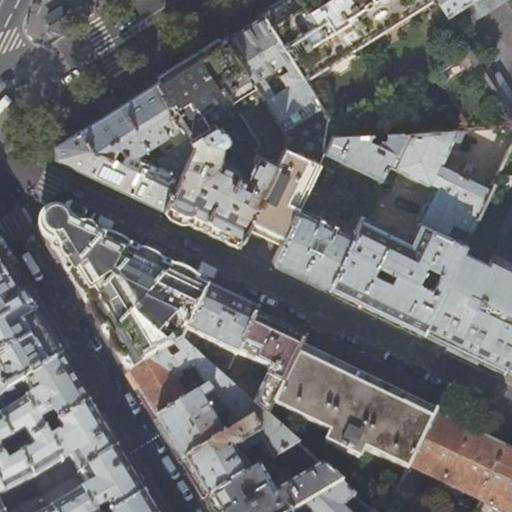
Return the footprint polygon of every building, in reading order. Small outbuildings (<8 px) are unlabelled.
[(284,0),(275,6),(262,14),(320,107),(339,136),(358,135),(351,123),(435,70),(472,128),(499,126),(511,125),(511,117),(484,73),(446,15),(436,0),(284,0)] [(511,0),(436,0),(446,15),(471,0),(511,0)] [(235,31),(224,38),(283,130),(320,107),(262,14),(246,24),(235,31)] [(65,21),(54,28),(58,34),(69,27),(65,21)] [(174,69),(154,82),(189,137),(214,121),(216,123),(240,108),(260,140),(255,152),(276,162),(288,139),(283,130),(224,38),(196,55),(174,69)] [(171,41),(160,48),(163,54),(174,47),(171,41)] [(484,73),(511,117),(511,94),(498,74),(494,77),(489,70),(484,73)] [(93,120),(79,129),(92,148),(123,162),(128,150),(179,176),(194,145),(189,137),(154,82),(136,93),(119,104),(104,113),(93,120)] [(276,162),(247,222),(263,230),(281,239),(270,261),(295,273),(327,288),(360,223),(352,219),(349,224),(347,223),(344,230),(300,209),(327,153),(381,179),(388,165),(403,132),(382,133),(377,144),(368,140),(371,134),(358,135),(339,136),(320,107),(283,130),(288,139),(276,162)] [(217,126),(216,123),(214,121),(189,137),(194,145),(179,176),(163,210),(198,226),(236,245),(247,222),(276,162),(255,152),(245,174),(238,171),(237,166),(223,160),(219,154),(221,142),(226,139),(228,135),(222,126),(220,125),(217,126)] [(51,136),(57,143),(54,145),(54,150),(55,158),(126,192),(163,210),(179,176),(128,150),(123,162),(92,148),(79,129),(77,130),(73,122),(51,136)] [(463,245),(511,142),(511,125),(499,126),(479,165),(490,171),(484,182),(442,161),(450,146),(458,150),(468,128),(403,132),(388,165),(434,187),(417,220),(417,222),(463,245)] [(180,341),(207,286),(120,244),(52,212),(45,219),(39,227),(84,301),(128,372),(180,341)] [(362,217),(360,223),(327,288),(339,294),(356,303),(375,263),(363,257),(378,226),(378,225),(362,217)] [(409,240),(378,226),(363,257),(375,263),(356,303),(381,315),(420,334),(463,245),(417,222),(409,240)] [(502,373),(511,350),(511,263),(510,267),(463,245),(420,334),(460,352),(502,373)] [(40,325),(2,263),(0,258),(0,395),(21,382),(60,358),(40,325)] [(230,297),(207,286),(180,341),(185,345),(191,333),(204,340),(202,343),(208,346),(210,343),(235,354),(254,315),(257,310),(230,297)] [(274,324),(254,315),(235,354),(254,363),(252,369),(262,374),(265,369),(268,370),(250,404),(261,414),(265,418),(271,407),(296,356),(304,339),(274,324)] [(185,345),(180,341),(128,372),(138,389),(156,418),(222,378),(185,345)] [(363,389),(296,356),(271,407),(327,433),(323,443),(358,460),(362,450),(406,471),(408,466),(430,421),(363,389)] [(60,358),(21,382),(30,397),(0,415),(0,421),(10,439),(22,432),(27,441),(43,431),(38,422),(51,415),(56,423),(88,403),(77,386),(60,358)] [(250,404),(222,378),(156,418),(167,437),(182,461),(222,437),(204,407),(217,399),(230,413),(228,414),(227,421),(234,431),(261,414),(250,404)] [(88,403),(56,423),(55,424),(60,432),(48,439),(43,431),(27,441),(32,450),(20,457),(33,480),(68,459),(77,473),(116,448),(102,425),(88,403)] [(205,499),(253,471),(243,455),(244,451),(261,441),(272,459),(276,456),(295,445),(265,418),(261,414),(234,431),(222,437),(182,461),(192,478),(205,499)] [(432,417),(430,421),(408,466),(443,483),(467,434),(451,427),(432,417)] [(0,455),(1,455),(0,453),(0,444),(10,439),(0,421),(0,455)] [(484,442),(467,434),(443,483),(479,500),(484,442)] [(303,452),(295,445),(276,456),(282,464),(303,452)] [(129,470),(116,448),(77,473),(86,487),(50,510),(50,511),(95,511),(105,506),(108,511),(114,511),(144,494),(129,470)] [(6,464),(1,455),(0,455),(0,511),(1,511),(0,508),(0,497),(33,480),(20,457),(6,464)] [(257,468),(205,499),(213,511),(291,511),(301,506),(339,484),(318,465),(272,492),(273,494),(270,494),(268,489),(268,488),(257,468)] [(511,511),(511,465),(479,500),(472,511),(511,511)] [(352,496),(339,484),(301,506),(307,511),(369,511),(363,506),(359,509),(361,511),(347,511),(342,507),(352,496)] [(154,511),(144,494),(114,511),(154,511)]
